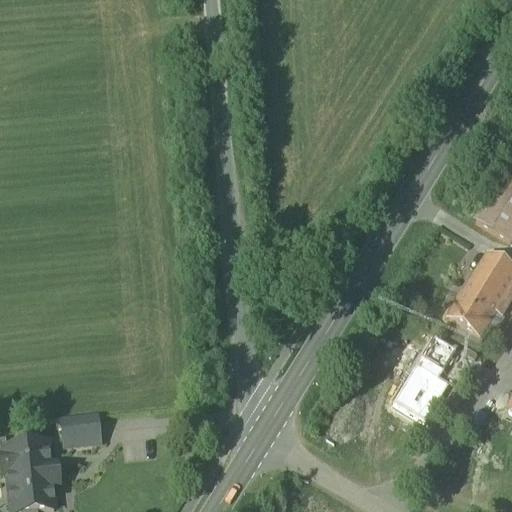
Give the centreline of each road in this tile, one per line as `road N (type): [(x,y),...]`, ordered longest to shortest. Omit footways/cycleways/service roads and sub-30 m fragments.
road 1 (primary): [(259,436),(511,36)]
road 2 (unclassified): [(208,0),(247,412),(259,436)]
road 3 (residential): [(372,511),(259,436)]
